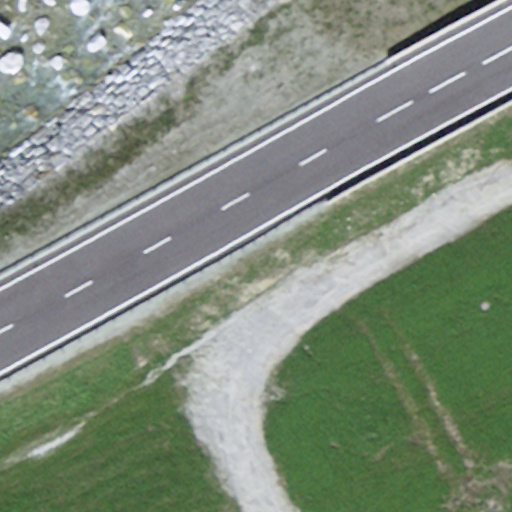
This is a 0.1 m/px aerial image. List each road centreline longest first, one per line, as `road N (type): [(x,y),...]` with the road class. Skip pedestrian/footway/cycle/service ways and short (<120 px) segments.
road 1 (primary): [(0,329),(511,45)]
road 2 (track): [(265,330),(240,373),(238,409),(267,511)]
